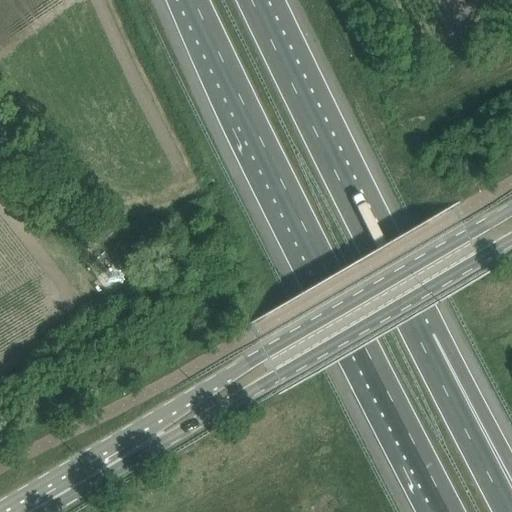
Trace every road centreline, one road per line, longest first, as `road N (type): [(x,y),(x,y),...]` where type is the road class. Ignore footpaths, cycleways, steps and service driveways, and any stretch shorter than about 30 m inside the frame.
road 1 (tertiary): [(14,511),(511,220)]
road 2 (motorway): [(196,0),(451,511)]
road 3 (motorway): [(410,327),(251,0)]
road 4 (motorway): [(508,511),(410,327)]
road 5 (motorway): [(511,468),(410,327)]
road 6 (unclassified): [(91,249),(0,131)]
